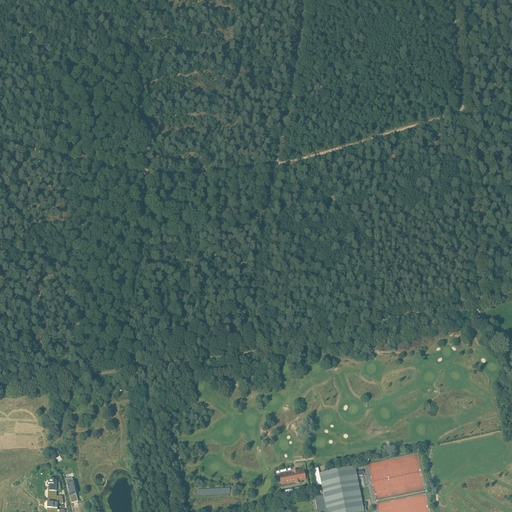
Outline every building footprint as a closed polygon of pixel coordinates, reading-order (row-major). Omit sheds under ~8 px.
[(363,511),(364,511),(366,511),(365,507),(363,508),(355,467),(319,474),(318,469),(313,470),(316,485),(321,484),(327,511),(363,511)] [(304,471),(281,475),(283,484),(306,480),(304,471)] [(72,478),(65,479),(71,503),(78,502),(72,478)] [(49,480),(48,485),(49,485),(49,488),(49,500),(63,501),(62,497),(56,496),(57,491),(61,491),(60,484),(60,483),(59,483),(59,482),(58,482),(58,481),(57,481),(56,481),(50,480),(49,480)] [(326,511),(323,496),(323,495),(240,511),(326,511)] [(47,505),(47,508),(48,508),(47,511),(57,511),(57,510),(58,504),(63,504),(63,501),(49,500),(48,503),(47,503),(47,505)]
